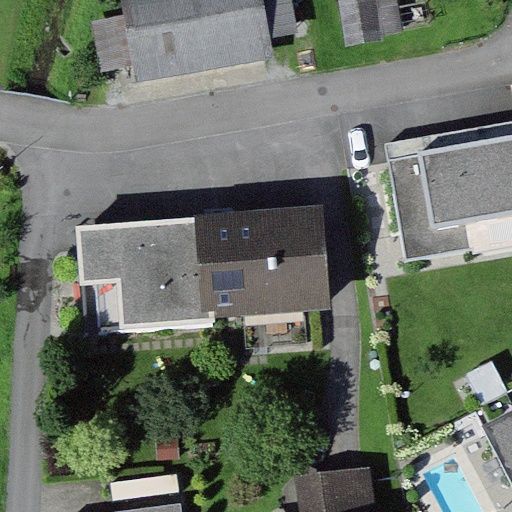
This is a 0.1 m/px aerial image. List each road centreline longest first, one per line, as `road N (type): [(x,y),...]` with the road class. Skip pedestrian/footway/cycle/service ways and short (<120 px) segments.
road 1 (residential): [(90,128),(161,123),(511,55)]
road 2 (residential): [(90,128),(52,238),(34,511)]
